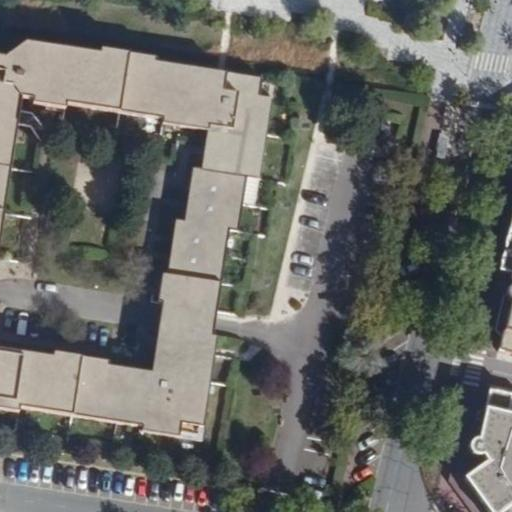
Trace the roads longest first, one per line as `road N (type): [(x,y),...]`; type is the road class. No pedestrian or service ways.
road 1 (residential): [(385,511),(507,0)]
road 2 (residential): [(312,337),(18,290)]
road 3 (residential): [(312,337),(357,153)]
road 4 (residential): [(265,511),(278,488),(312,337)]
